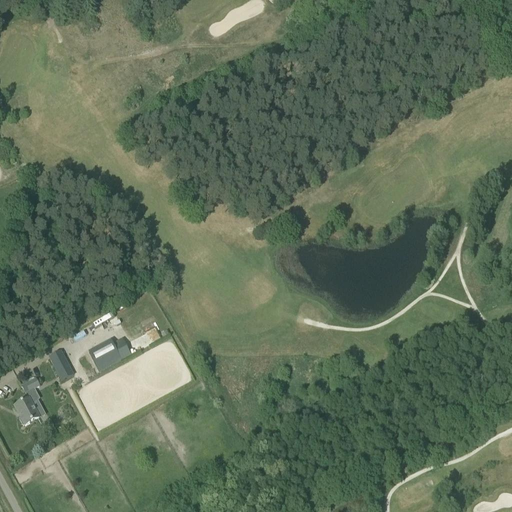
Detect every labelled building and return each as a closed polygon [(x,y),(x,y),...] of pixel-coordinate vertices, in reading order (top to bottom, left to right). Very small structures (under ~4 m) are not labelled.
[(116,340),(93,350),(100,367),(123,358),(116,340)] [(49,359),(61,383),(73,376),(61,353),(49,359)] [(78,358),(70,360),(73,372),(81,370),(78,358)] [(21,388),(25,395),(31,392),(38,388),(35,381),(21,388)] [(36,401),(31,392),(25,395),(28,401),(14,408),(21,420),(19,421),(23,427),(24,426),(25,427),(38,420),(30,405),(36,401)]
